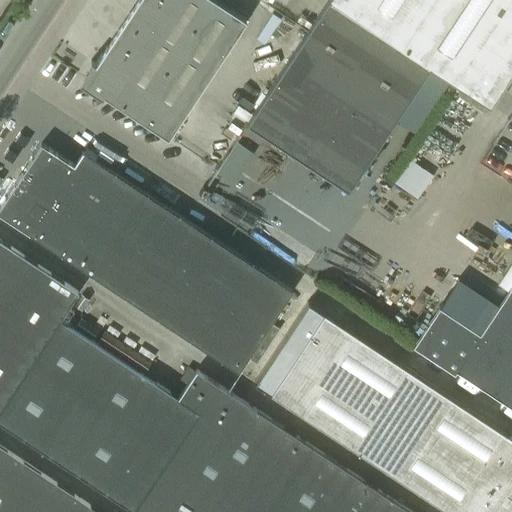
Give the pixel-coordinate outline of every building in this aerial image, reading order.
[(170,132),(227,46),(246,18),(218,0),(135,0),(86,76),(170,132)] [(429,66),(489,105),(511,69),(511,0),(327,0),(247,122),(348,189),(429,66)] [(0,213),(238,370),(247,358),(270,322),(292,289),(82,151),(73,164),(41,143),(24,170),(26,171),(16,185),(14,184),(0,205),(0,213)] [(78,291),(0,239),(0,422),(136,511),(412,511),(196,369),(177,397),(59,319),(78,291)] [(511,282),(479,331),(439,304),(413,343),(454,371),(456,368),(511,404),(511,282)] [(307,302),(254,381),(270,392),(451,511),(511,511),(511,437),(323,312),(307,302)] [(279,328),(270,322),(247,358),(256,364),(279,328)] [(0,511),(100,511),(0,445),(0,511)]
